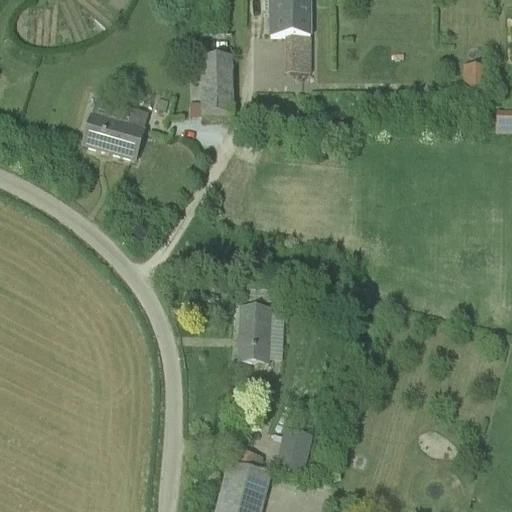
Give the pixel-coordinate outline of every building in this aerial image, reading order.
[(269,0),(270,42),(309,41),(308,0),(269,0)] [(232,122),(231,62),(201,63),(201,108),(202,108),(203,122),(232,122)] [(484,72),(465,72),(466,100),(484,100),(484,72)] [(91,121),(83,151),(134,166),(143,136),(107,125),(111,110),(95,106),(91,121)] [(511,114),(493,114),(492,137),(511,138),(511,114)] [(311,136),(320,136),(320,115),(312,115),(311,136)] [(342,127),(321,126),(321,136),(342,137),(342,127)] [(270,369),(272,315),(240,314),(238,368),(270,369)] [(283,435),(274,477),(302,483),(311,441),(283,435)] [(261,477),(265,463),(232,454),(228,468),(261,477)]
